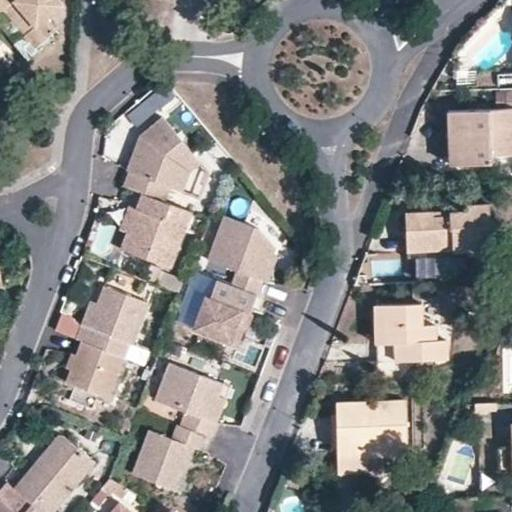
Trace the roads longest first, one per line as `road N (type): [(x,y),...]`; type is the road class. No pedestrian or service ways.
road 1 (residential): [(244,511),(332,282),(338,174)]
road 2 (residential): [(77,183),(80,138),(99,101),(141,68),(200,58)]
road 3 (residential): [(0,400),(55,250)]
